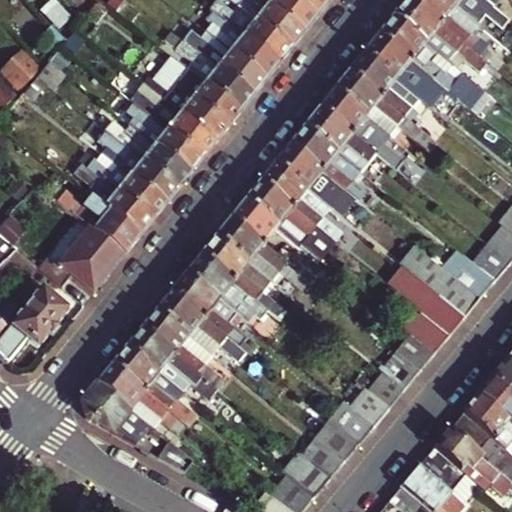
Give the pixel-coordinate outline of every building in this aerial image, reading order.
[(232,20),(238,13),(222,0),(220,0),(215,6),(232,20)] [(291,57),(304,41),(253,0),(249,0),(244,6),(262,20),(256,28),(291,57)] [(253,0),(304,41),(317,26),(284,0),(253,0)] [(284,0),(317,26),(329,10),(316,0),(284,0)] [(316,0),(329,10),(337,0),(316,0)] [(469,38),(478,27),(444,0),(410,0),(409,2),(478,58),(485,50),(469,38)] [(508,22),(492,9),(481,0),(444,0),(478,27),(485,17),(502,30),(508,22)] [(481,0),(492,9),(498,0),(481,0)] [(94,10),(104,18),(110,11),(100,2),(94,10)] [(486,64),(478,58),(409,2),(394,21),(447,63),(454,54),(479,73),(486,64)] [(278,72),(291,57),(256,28),(238,13),(232,20),(215,6),(208,16),(278,72)] [(266,88),(278,72),(208,16),(196,30),(212,43),(266,88)] [(451,66),(447,63),(394,21),(379,39),(457,102),(468,111),(475,102),(463,93),(465,90),(445,74),(451,66)] [(56,57),(66,45),(52,30),(41,41),(56,57)] [(253,103),(266,88),(212,43),(206,50),(190,36),(182,46),(253,103)] [(450,111),(457,102),(379,39),(364,57),(418,101),(425,92),(450,111)] [(241,118),(253,103),(182,46),(175,54),(192,68),(209,82),(204,88),(205,90),(241,118)] [(478,58),(486,64),(492,56),(485,50),(478,58)] [(411,110),(418,101),(364,57),(349,76),(413,127),(420,118),(411,110)] [(205,90),(204,88),(187,74),(170,60),(164,67),(200,96),(205,90)] [(29,91),(36,82),(43,73),(36,67),(23,84),(29,91)] [(42,88),(53,97),(66,81),(48,67),(43,73),(36,82),(42,88)] [(215,150),(241,118),(205,90),(200,96),(164,67),(149,85),(166,99),(185,115),(180,121),(215,150)] [(204,88),(209,82),(192,68),(187,74),(204,88)] [(436,146),(413,127),(349,76),(334,94),(389,138),(396,129),(429,154),(436,146)] [(0,77),(0,104),(5,109),(19,94),(0,77)] [(23,98),(29,104),(42,88),(36,82),(29,91),(23,98)] [(202,166),(215,150),(180,121),(160,106),(142,91),(137,98),(127,90),(120,99),(134,110),(202,166)] [(381,148),(389,138),(334,94),(320,112),(394,172),(401,164),(381,148)] [(180,121),(185,115),(166,99),(160,106),(180,121)] [(189,181),(202,166),(134,110),(127,119),(132,124),(147,136),(141,142),(189,181)] [(386,181),(394,172),(320,112),(305,131),(359,175),(366,166),(386,181)] [(141,142),(147,136),(132,124),(127,131),(135,138),(141,142)] [(176,197),(189,181),(141,142),(135,138),(130,145),(110,129),(103,138),(104,138),(176,197)] [(352,184),(359,175),(305,131),(290,149),(356,202),(357,203),(364,195),(352,184)] [(164,212),(176,197),(104,138),(96,148),(111,160),(107,166),(118,175),(164,212)] [(344,216),(356,202),(290,149),(275,168),(329,211),(333,207),(344,216)] [(151,228),(164,212),(118,175),(112,182),(95,168),(86,161),(79,170),(97,185),(151,228)] [(112,182),(118,175),(107,166),(101,161),(95,168),(112,182)] [(322,220),(329,211),(275,168),(260,186),(333,245),(341,235),(322,220)] [(139,243),(151,228),(97,185),(92,191),(75,178),(68,187),(73,191),(139,243)] [(327,253),(333,245),(260,186),(246,204),(300,248),(308,238),(327,253)] [(123,262),(139,243),(73,191),(58,210),(123,262)] [(357,203),(356,202),(344,216),(333,207),(329,211),(348,226),(363,208),(357,203)] [(285,266),(300,248),(246,204),(231,222),(285,266)] [(511,236),(511,208),(498,225),(502,228),(511,236)] [(308,285),(285,266),(231,222),(216,241),(271,285),(279,275),(302,293),(308,285)] [(487,247),(511,266),(511,264),(511,236),(502,228),(487,247)] [(25,281),(34,272),(0,241),(0,274),(8,266),(25,281)] [(256,303),(271,285),(216,241),(202,259),(256,303)] [(471,265),(495,285),(511,266),(487,247),(471,265)] [(465,321),(480,303),(449,277),(414,249),(399,268),(440,301),(465,321)] [(480,303),(495,285),(471,265),(463,259),(461,262),(455,257),(449,264),(455,269),(449,277),(480,303)] [(272,316),(256,303),(202,259),(187,277),(241,322),(247,315),(262,328),(272,316)] [(62,285),(71,275),(55,260),(45,270),(62,285)] [(425,319),(450,339),(465,321),(440,301),(399,268),(385,286),(418,313),(425,319)] [(226,340),(241,322),(187,277),(172,296),(226,340)] [(25,344),(36,353),(66,319),(39,296),(9,329),(0,321),(0,358),(7,364),(25,344)] [(247,357),(226,340),(172,296),(157,314),(212,359),(219,350),(239,366),(247,357)] [(435,357),(450,339),(425,319),(418,313),(404,331),(411,337),(435,357)] [(205,366),(212,359),(157,314),(142,332),(217,392),(225,383),(205,366)] [(209,401),(217,392),(142,332),(128,351),(182,395),(190,385),(209,401)] [(420,375),(435,357),(411,337),(396,356),(420,375)] [(176,402),(182,395),(128,351),(112,369),(185,428),(194,417),(176,402)] [(405,393),(420,375),(396,356),(382,375),(383,376),(405,393)] [(225,383),(231,374),(212,359),(205,366),(225,383)] [(511,368),(507,364),(492,382),(511,399),(511,368)] [(178,436),(185,428),(112,369),(98,388),(150,430),(152,432),(161,422),(178,436)] [(368,394),(390,411),(405,393),(383,376),(368,394)] [(502,420),(511,408),(511,399),(492,382),(477,399),(502,420)] [(135,448),(150,430),(98,388),(83,406),(86,421),(135,448)] [(375,430),(390,411),(368,394),(363,389),(348,408),(375,430)] [(511,427),(502,420),(477,399),(463,416),(511,455),(511,427)] [(360,448),(375,430),(348,408),(333,426),(360,448)] [(511,485),(511,455),(463,416),(449,433),(511,485)] [(345,466),(360,448),(333,426),(331,424),(316,443),(317,444),(345,466)] [(511,503),(511,485),(449,433),(434,451),(487,494),(492,487),(511,503)] [(330,484),(345,466),(317,444),(303,462),(330,484)] [(494,511),(500,505),(487,494),(434,451),(420,468),(473,511),(494,511)] [(315,502),(330,484),(303,462),(300,459),(284,477),(288,480),(315,502)] [(449,511),(458,502),(419,469),(401,491),(422,509),(426,511),(449,511)] [(272,498),(289,511),(306,511),(315,502),(288,480),(272,498)] [(420,511),(422,509),(401,491),(390,505),(398,511),(420,511)] [(289,511),(272,498),(260,511),(289,511)]
